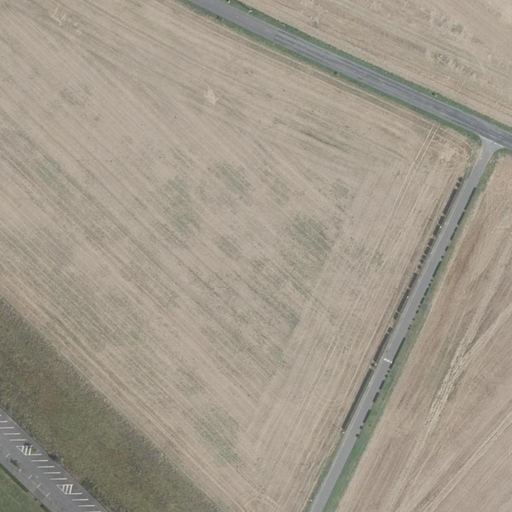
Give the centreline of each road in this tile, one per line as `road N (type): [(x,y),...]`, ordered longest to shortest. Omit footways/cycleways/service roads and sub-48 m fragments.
road 1 (unclassified): [(316,511),(496,135)]
road 2 (tertiary): [(496,135),(203,0)]
